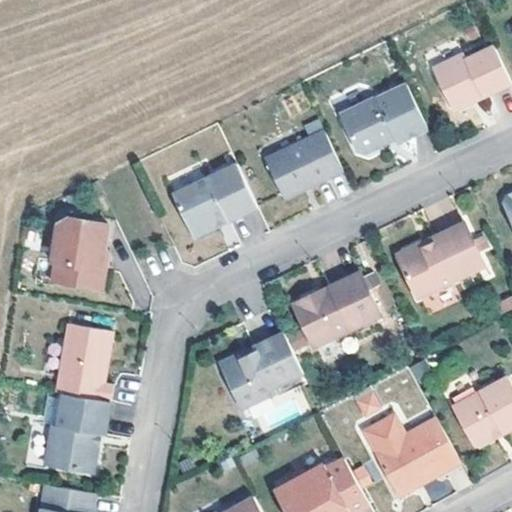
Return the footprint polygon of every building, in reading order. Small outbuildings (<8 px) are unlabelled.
[(487,45),(459,58),(456,53),(425,68),(444,106),(451,108),(464,102),(466,94),(465,92),(472,89),(476,96),(505,82),(487,45)] [(388,138),(390,143),(421,128),(400,84),(370,98),(370,97),(334,114),(350,150),(357,153),(372,146),(374,139),(386,134),(388,138)] [(464,102),(476,96),(472,89),(465,92),(466,94),(464,102)] [(304,178),(306,183),(335,169),(318,130),(263,157),(260,163),(274,192),(281,195),(292,190),(294,183),(304,178)] [(386,134),(374,139),(372,146),(388,138),(386,134)] [(229,162),(168,191),(186,230),(188,230),(195,232),(207,226),(209,219),(220,215),(222,219),(250,206),(229,162)] [(292,190),(306,183),(304,178),(294,183),(292,190)] [(495,202),(511,238),(511,190),(498,196),(495,202)] [(49,259),(46,278),(95,286),(99,267),(94,266),(102,222),(61,215),(51,221),(45,258),(49,259)] [(209,219),(207,226),(222,219),(220,215),(209,219)] [(477,265),(457,222),(425,237),(427,241),(415,247),(408,245),(395,251),(393,258),(391,258),(410,297),(477,265)] [(415,247),(427,241),(425,237),(408,245),(415,247)] [(373,314),(353,271),(322,285),(324,290),(313,295),(310,290),(286,302),(307,346),(346,327),(346,323),(354,323),(373,314)] [(324,290),(322,285),(310,290),(313,295),(324,290)] [(105,398),(108,381),(98,380),(107,329),(63,321),(51,389),(56,390),(105,398)] [(293,378),(273,338),(243,352),(245,356),(232,363),(230,358),(209,369),(230,414),(265,397),(263,392),(293,378)] [(245,356),(243,352),(230,358),(232,363),(245,356)] [(511,407),(498,379),(448,407),(468,449),(511,424),(511,407)] [(89,440),(91,428),(96,428),(101,429),(105,398),(56,390),(51,424),(46,423),(41,459),(90,467),(94,441),(89,440)] [(381,416),(353,432),(366,454),(394,438),(381,416)] [(434,473),(451,464),(427,419),(394,438),(366,454),(364,455),(386,493),(430,468),(434,473)] [(349,511),(360,506),(337,465),(319,474),(316,469),(300,479),(288,485),(272,494),(280,511),(349,511)] [(389,499),(434,473),(430,468),(386,493),(389,499)] [(285,478),(288,485),(300,479),(296,472),(285,478)] [(88,511),(91,496),(40,488),(36,511),(88,511)] [(249,511),(243,501),(222,511),(249,511)]
